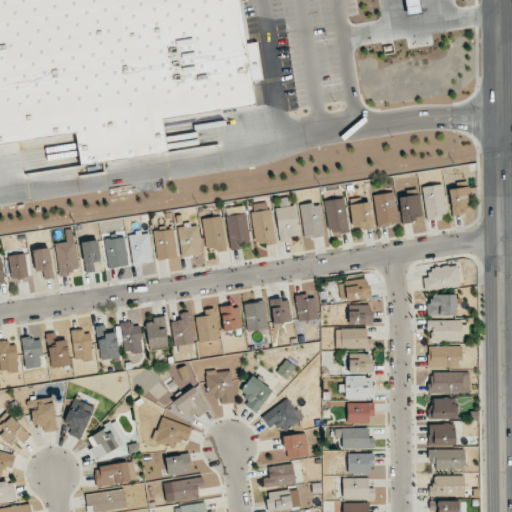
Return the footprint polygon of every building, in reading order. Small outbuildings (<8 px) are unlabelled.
[(236,0),(253,105),(158,120),(164,153),(77,167),(72,131),(0,141),(0,0),(236,0)] [(261,88),(260,79),(251,81),(253,89),(261,88)] [(422,186),(425,219),(446,217),(443,184),(422,186)] [(447,190),(452,216),(464,214),(463,209),(472,207),(468,186),(447,190)] [(374,194),(376,226),(396,225),(394,193),(374,194)] [(398,198),(402,223),(422,220),(418,194),(398,198)] [(280,243),(290,241),(290,237),(299,235),(294,205),(289,205),(287,198),(279,199),(280,207),(274,208),(280,243)] [(348,232),(345,198),(325,200),(328,233),(348,232)] [(320,203),(300,205),(304,238),(323,236),(320,203)] [(351,230),(372,229),(371,203),(350,204),(351,230)] [(252,211),(254,246),(274,245),(272,210),(252,211)] [(229,247),(249,246),(246,214),(227,215),(229,247)] [(202,219),(206,248),(216,247),(216,251),(226,250),(222,216),(202,219)] [(199,224),(178,226),(181,256),(202,254),(199,224)] [(158,260),(177,257),(172,228),(153,232),(158,260)] [(153,262),(148,233),(140,234),(140,232),(128,234),(133,265),(153,262)] [(104,240),(109,269),(128,266),(123,237),(104,240)] [(100,271),(99,240),(82,241),(84,272),(100,271)] [(56,242),(58,275),(78,273),(76,241),(56,242)] [(43,271),(44,279),(52,278),(49,248),(33,249),(35,272),(43,271)] [(8,256),(11,279),(28,277),(25,253),(8,256)] [(460,286),(457,265),(428,268),(429,277),(423,277),(424,290),(460,286)] [(343,281),(346,301),(370,298),(367,278),(343,281)] [(296,296),(297,321),(316,320),(315,295),(296,296)] [(456,316),(455,295),(428,295),(428,316),(456,316)] [(288,298),(270,300),(272,323),(291,321),(288,298)] [(267,330),(264,302),(244,304),(247,331),(267,330)] [(220,307),(223,331),(241,329),(238,305),(220,307)] [(355,305),(356,311),(348,311),(348,324),(372,324),(371,305),(355,305)] [(197,341),(219,340),(217,308),(204,309),(204,316),(196,316),(197,341)] [(174,346),(194,343),(189,312),(179,313),(180,320),(170,321),(174,346)] [(145,320),(148,346),(167,345),(164,318),(145,320)] [(461,341),(461,320),(427,320),(428,341),(461,341)] [(123,353),(142,352),(140,322),(121,324),(123,353)] [(95,327),(101,360),(120,357),(115,332),(106,333),(105,325),(95,327)] [(366,329),(335,329),(335,348),(373,348),(372,339),(366,339),(366,329)] [(92,360),(90,330),(72,331),(73,361),(92,360)] [(44,366),(39,336),(21,339),(26,369),(44,366)] [(52,368),(70,365),(65,339),(47,342),(52,368)] [(0,342),(0,372),(18,371),(16,341),(0,342)] [(427,367),(460,367),(460,346),(427,346),(427,367)] [(372,372),(372,354),(348,354),(348,373),(372,372)] [(276,373),(286,380),(295,366),(285,359),(276,373)] [(206,371),(206,394),(215,393),(215,402),(233,401),(232,370),(206,371)] [(428,392),(468,392),(468,372),(428,372),(428,392)] [(272,390),(251,375),(239,392),(248,399),(244,404),(255,413),(272,390)] [(372,377),(344,377),(345,398),(372,398),(372,377)] [(173,401),(185,419),(196,412),(199,416),(209,410),(193,387),(173,401)] [(44,432),(57,430),(52,397),(29,400),(32,425),(43,423),(44,432)] [(427,419),(455,419),(455,397),(432,398),(432,408),(427,408),(427,419)] [(94,408),(74,398),(63,423),(71,427),(68,434),(80,440),(94,408)] [(269,429),(276,425),(280,431),(301,419),(289,399),(261,415),(269,429)] [(371,402),(346,403),(347,423),(372,423),(371,402)] [(0,435),(10,444),(15,438),(21,444),(30,435),(10,416),(2,425),(0,423),(0,435)] [(187,440),(192,427),(160,417),(153,441),(176,448),(179,438),(187,440)] [(95,460),(128,441),(116,420),(87,437),(92,447),(89,449),(95,460)] [(428,445),(455,445),(455,424),(428,424),(428,445)] [(374,448),(374,437),(368,437),(368,427),(334,428),(334,439),(340,439),(340,449),(374,448)] [(285,458),(308,456),(306,433),(283,436),(285,458)] [(463,449),(428,450),(428,461),(435,461),(436,471),(464,470),(463,449)] [(0,451),(0,474),(1,475),(3,466),(12,468),(15,455),(0,451)] [(371,453),(347,453),(347,473),(372,473),(371,453)] [(165,456),(167,475),(191,473),(189,454),(165,456)] [(136,479),(132,460),(93,468),(98,488),(136,479)] [(262,478),(264,488),(296,483),(292,463),(267,467),(269,477),(262,478)] [(174,502),(199,497),(197,487),(204,486),(202,476),(171,482),(174,502)] [(433,476),(433,484),(428,484),(428,495),(464,495),(463,476),(433,476)] [(342,478),(342,499),(374,498),(374,488),(368,488),(368,478),(342,478)] [(0,482),(0,502),(16,501),(14,481),(0,482)] [(265,493),(269,511),(291,507),(288,489),(265,493)] [(85,493),(86,511),(96,511),(126,509),(124,490),(85,493)]
